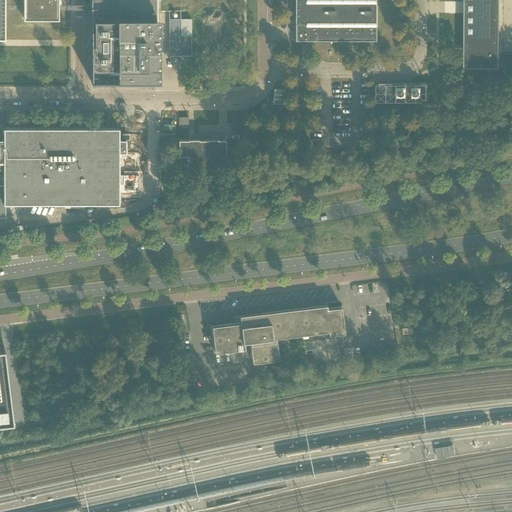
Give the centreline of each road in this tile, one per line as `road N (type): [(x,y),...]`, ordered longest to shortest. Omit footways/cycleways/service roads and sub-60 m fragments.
road 1 (secondary): [(511,176),(0,274)]
road 2 (secondary): [(0,301),(511,235)]
road 3 (unclassified): [(0,320),(511,256)]
road 4 (unclassified): [(263,71),(406,69),(420,54),(421,0)]
road 5 (unclassified): [(78,101),(242,100),(259,89),(263,71)]
